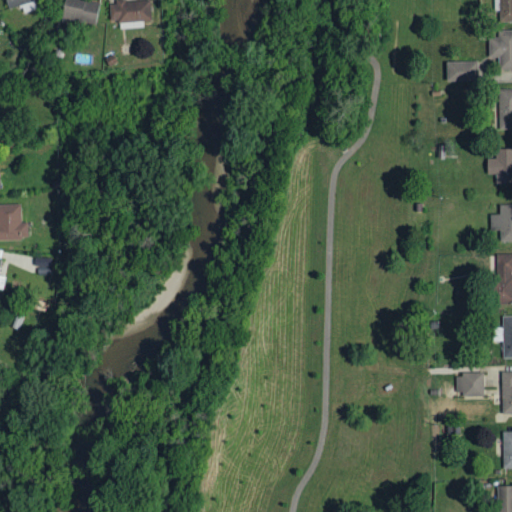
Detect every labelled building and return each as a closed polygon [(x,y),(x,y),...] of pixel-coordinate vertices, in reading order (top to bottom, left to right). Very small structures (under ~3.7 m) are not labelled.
[(36,0),(5,0),(7,8),(36,0)] [(100,2),(89,0),(64,0),(60,17),(95,25),(100,2)] [(150,0),(126,0),(109,1),(110,20),(118,20),(119,28),(143,27),(143,20),(151,20),(150,0)] [(511,0),(497,0),(499,21),(511,20),(511,0)] [(499,70),(511,69),(511,29),(497,30),(497,37),(488,37),(489,57),(498,57),(499,70)] [(445,80),(477,81),(477,61),(445,61),(445,80)] [(511,88),(495,88),(494,129),(511,129),(511,88)] [(495,183),(511,183),(511,148),(495,148),(495,158),(486,159),(486,175),(494,174),(495,183)] [(0,240),(27,240),(27,222),(20,222),(20,204),(0,203),(0,240)] [(489,214),(490,230),(498,229),(499,241),(511,241),(511,204),(499,204),(499,214),(489,214)] [(511,253),(496,254),(497,305),(511,304),(511,253)] [(511,316),(502,316),(503,358),(511,357),(511,316)] [(502,414),(511,413),(511,371),(501,372),(502,414)] [(483,373),(455,373),(456,397),(483,396),(483,373)] [(502,469),(511,468),(511,431),(502,431),(502,469)] [(511,511),(511,485),(497,486),(497,511),(511,511)]
